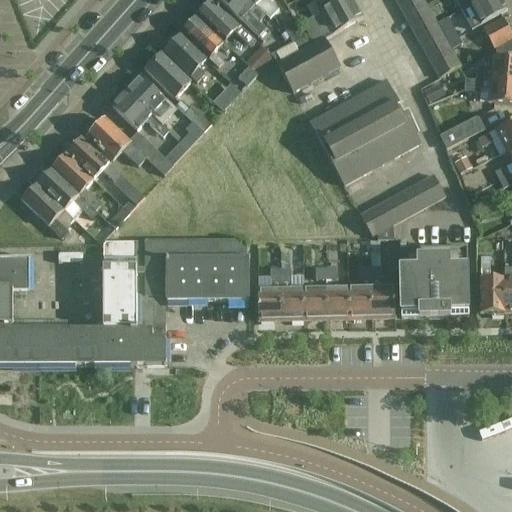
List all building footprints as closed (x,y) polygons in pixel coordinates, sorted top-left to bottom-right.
[(258,24),(264,18),(245,0),(215,0),(216,0),(250,33),(258,40),(266,32),(258,24)] [(245,0),(264,18),(267,22),(277,11),(265,0),(245,0)] [(350,0),(311,0),(320,16),(302,26),(314,47),(324,41),(324,42),(362,21),(350,0)] [(393,0),(399,9),(415,0),(393,0)] [(415,0),(399,9),(404,19),(425,8),(420,0),(415,0)] [(453,0),(460,12),(469,7),(482,0),(453,0)] [(482,0),(469,7),(460,12),(462,16),(471,32),(480,27),(506,13),(499,0),(482,0)] [(212,5),(197,21),(223,46),(233,36),(247,49),(253,42),(239,29),(238,30),(212,5)] [(404,19),(410,30),(431,18),(425,8),(404,19)] [(410,30),(416,40),(437,28),(431,18),(410,30)] [(226,49),(223,46),(197,21),(181,37),(216,70),(221,64),(213,56),(220,49),(223,52),(226,49)] [(482,31),(487,41),(507,30),(502,21),(482,31)] [(293,23),(282,29),(289,42),(301,36),(293,23)] [(416,40),(421,50),(442,38),(437,28),(416,40)] [(511,40),(511,39),(507,30),(487,41),(492,51),(497,49),(511,40)] [(454,35),(444,41),(444,42),(451,54),(461,48),(454,35)] [(279,52),(271,57),(278,69),(293,97),(340,70),(324,42),(324,41),(314,48),(309,50),(301,36),(289,42),(291,45),(298,57),(285,64),(279,52)] [(421,50),(432,70),(453,58),(451,54),(444,42),(444,41),(442,38),(421,50)] [(197,71),(205,63),(179,39),(164,55),(190,80),(197,86),(205,78),(197,71)] [(511,40),(497,49),(496,60),(511,61),(511,40)] [(249,69),(267,53),(257,41),(239,58),(249,69)] [(175,102),(190,86),(161,58),(146,75),(175,102)] [(459,69),(453,58),(432,70),(439,81),(459,69)] [(474,82),(490,83),(511,84),(511,61),(496,60),(492,60),(491,72),(475,72),(474,82)] [(247,90),(257,78),(249,70),(238,83),(247,90)] [(140,80),(126,95),(160,127),(174,112),(140,80)] [(511,84),(490,83),(464,81),(464,94),(481,95),(481,92),(490,93),(489,106),(511,107),(511,84)] [(344,189),(420,147),(386,84),(309,127),(344,189)] [(432,90),(424,94),(430,105),(438,101),(432,90)] [(126,95),(111,110),(137,134),(147,124),(164,140),(169,135),(160,127),(126,95)] [(223,96),(214,106),(224,115),(233,104),(223,96)] [(181,103),(176,109),(184,117),(189,111),(181,103)] [(189,111),(184,117),(198,129),(204,135),(212,127),(192,108),(189,111)] [(485,132),(479,119),(439,140),(446,152),(485,132)] [(138,170),(145,162),(164,179),(174,169),(165,161),(146,142),(137,134),(128,145),(103,123),(87,141),(112,164),(121,154),(138,170)] [(498,158),(506,154),(511,150),(511,124),(477,143),(482,152),(492,147),(498,158)] [(198,129),(181,147),(188,153),(204,135),(198,129)] [(82,142),(67,157),(94,182),(102,174),(138,207),(144,201),(82,142)] [(499,184),(511,177),(511,150),(506,154),(511,166),(494,175),(499,184)] [(172,153),(165,161),(174,169),(181,161),(172,153)] [(67,157),(51,173),(91,210),(95,214),(101,208),(85,192),(94,182),(67,157)] [(465,159),(453,165),(459,176),(471,170),(465,159)] [(51,173),(37,188),(64,213),(73,205),(86,217),(88,214),(91,210),(51,173)] [(511,187),(511,177),(499,184),(503,193),(511,187)] [(433,179),(423,184),(434,205),(445,200),(433,179)] [(423,184),(412,190),(424,211),(434,205),(423,184)] [(55,223),(64,213),(37,188),(22,204),(62,241),(65,238),(62,235),(65,232),(55,223)] [(412,190),(402,196),(413,217),(424,211),(412,190)] [(402,196),(391,202),(403,223),(413,217),(402,196)] [(391,202),(381,207),(393,228),(403,223),(391,202)] [(381,207),(371,213),(382,234),(393,228),(381,207)] [(123,209),(108,225),(115,232),(130,215),(123,209)] [(377,237),(382,234),(371,213),(360,219),(372,240),(377,237)] [(108,239),(115,232),(108,226),(102,233),(108,239)] [(382,234),(377,237),(377,244),(381,244),(393,244),(393,228),(382,234)] [(32,260),(0,259),(0,369),(134,370),(165,370),(166,370),(166,342),(166,326),(154,326),(154,300),(166,300),(166,305),(249,305),(249,261),(246,261),(246,245),(136,245),(105,245),(104,250),(104,325),(100,325),(96,330),(96,333),(13,333),(13,328),(14,328),(14,294),(30,294),(30,262),(32,262),(32,260)] [(401,321),(424,321),(468,320),(466,250),(399,252),(401,321)] [(362,284),(371,283),(371,270),(362,270),(362,284)] [(371,270),(371,283),(381,283),(381,270),(371,270)] [(316,284),(326,284),(325,271),(316,271),(316,284)] [(325,271),(326,284),(335,284),(335,271),(325,271)] [(280,273),(280,286),(290,286),(290,272),(280,273)] [(271,286),(280,286),(280,273),(271,273),(271,286)] [(503,316),(504,316),(504,282),(480,282),(480,316),(491,316),(491,320),(503,320),(503,316)] [(394,289),(371,290),(372,322),(395,322),(394,289)] [(326,290),(303,291),(304,323),(327,323),(326,290)] [(349,290),(326,290),(327,323),(349,322),(349,290)] [(371,290),(349,290),(349,322),(372,322),(371,290)] [(259,292),(258,292),(258,305),(258,324),(281,324),(280,291),(259,292)] [(303,291),(280,291),(281,324),(304,323),(303,291)] [(145,384),(147,396),(136,397),(134,383),(126,384),(129,414),(149,411),(147,397),(162,395),(161,383),(145,384)]
